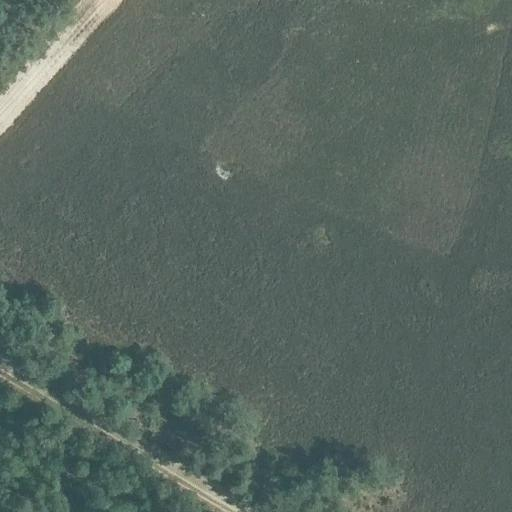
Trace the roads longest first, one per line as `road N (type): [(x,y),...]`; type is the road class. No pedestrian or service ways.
road 1 (track): [(243,511),(0,366)]
road 2 (track): [(0,113),(106,0)]
